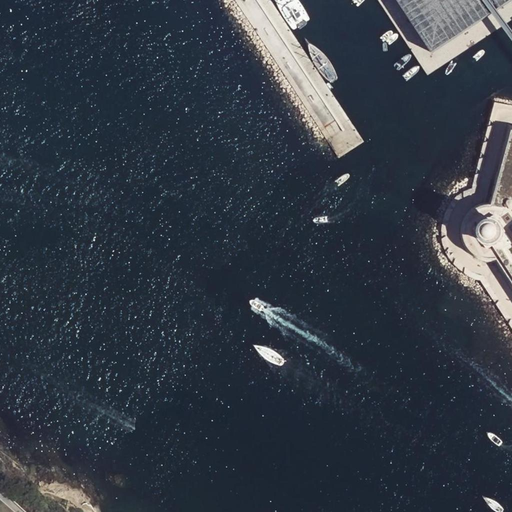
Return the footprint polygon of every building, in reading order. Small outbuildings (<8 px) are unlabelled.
[(511,0),(395,0),(432,55),(499,11),(511,2),(511,0)] [(511,318),(484,275),(480,275),(471,272),(463,267),(457,261),(452,253),(448,245),(447,235),(448,226),(450,218),(454,209),(460,203),(468,197),(476,194),(498,108),(511,110),(511,105),(505,105),(494,103),(492,112),(472,189),(467,192),(460,197),(453,204),(448,212),(444,221),(443,231),(442,235),(443,241),(446,250),(447,255),(453,264),(459,270),(467,276),(472,277),(481,280),(506,318),(511,326),(511,318)] [(511,281),(497,259),(490,259),(483,257),(477,254),(472,249),(468,243),(466,236),(466,229),(468,222),(472,216),(478,211),(484,208),(491,207),(511,134),(511,125),(509,125),(488,203),(486,203),(478,205),(472,210),(466,215),(463,222),(461,230),(461,238),(464,245),(468,252),(473,257),(480,261),(487,263),(495,263),(511,288),(511,281)] [(495,215),(474,229),(488,249),(493,246),(497,253),(503,250),(511,244),(511,241),(499,221),(495,215)] [(511,263),(503,250),(497,253),(511,275),(511,263)]
